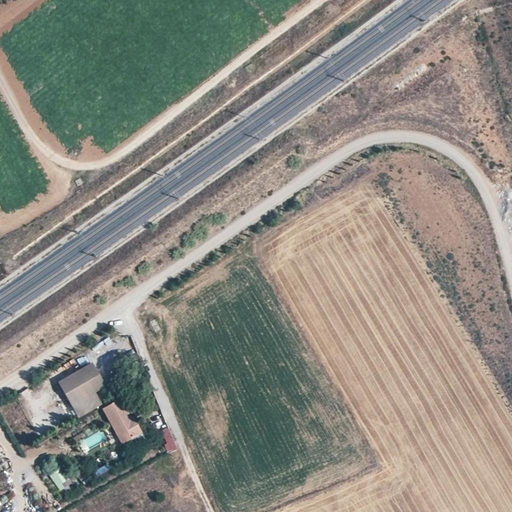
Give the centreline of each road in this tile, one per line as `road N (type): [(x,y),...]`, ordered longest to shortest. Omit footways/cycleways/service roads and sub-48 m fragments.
road 1 (track): [(511,270),(480,184),(457,159),(424,143),(354,144),(0,390)]
road 2 (track): [(307,0),(91,165),(40,151),(0,71)]
road 3 (track): [(211,511),(124,307)]
